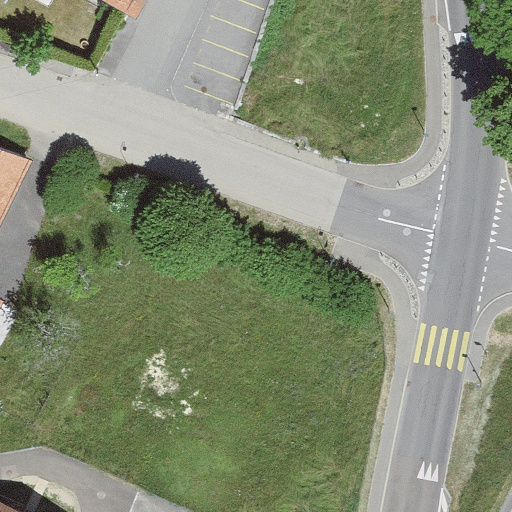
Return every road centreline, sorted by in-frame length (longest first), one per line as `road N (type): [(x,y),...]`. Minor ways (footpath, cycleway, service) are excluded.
road 1 (residential): [(470,233),(383,217),(0,87)]
road 2 (secondary): [(418,511),(470,233)]
road 3 (secondary): [(470,233),(471,0)]
